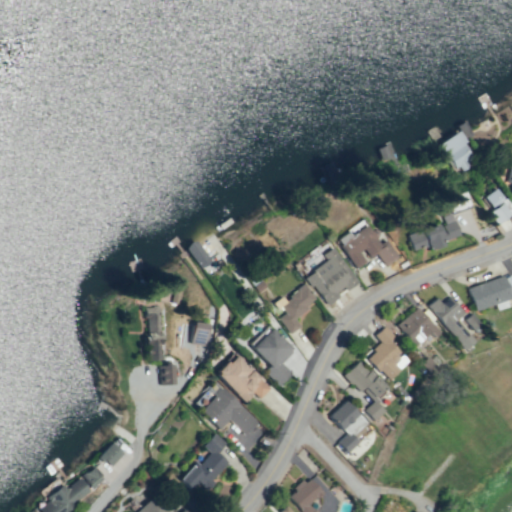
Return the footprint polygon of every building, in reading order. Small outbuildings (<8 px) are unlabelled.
[(463,120),(472,134),(463,140),(454,125),(463,120)] [(455,130),(463,141),(461,143),(472,157),(466,162),(469,165),(461,171),(458,166),(454,168),(453,166),(451,167),(445,160),(448,158),(437,144),(455,130)] [(511,156),(511,196),(507,196),(509,183),(502,182),(505,162),(511,156)] [(330,160),(339,177),(329,182),(320,166),(330,160)] [(504,197),(511,207),(511,211),(495,224),(485,212),(491,208),(482,196),(493,188),(501,198),(504,197)] [(463,190),(469,207),(451,214),(459,235),(440,242),(441,245),(427,250),(425,243),(410,249),(405,234),(434,223),(435,226),(443,223),(440,216),(449,212),(444,197),(463,190)] [(383,239),(395,256),(383,265),(374,253),(368,257),(362,248),(356,251),(363,261),(354,267),(337,243),(338,243),(336,239),(346,232),(348,235),(363,234),(364,224),(368,229),(370,228),(376,236),(374,238),(378,243),(383,239)] [(193,240),(208,260),(198,268),(182,248),(186,242),(193,240)] [(324,260),(302,275),(323,306),(338,296),(336,293),(354,281),(331,246),(320,253),(324,260)] [(511,298),(511,296),(472,310),(463,288),(500,274),(501,277),(507,273),(511,280),(511,298)] [(255,275),(263,286),(255,292),(247,281),(255,275)] [(314,300),(301,283),(275,303),(282,313),(276,318),(287,333),(298,325),(291,317),(314,300)] [(171,289),(180,291),(177,305),(168,303),(171,289)] [(447,296),(461,312),(452,320),(471,341),(462,349),(424,305),(434,296),(439,303),(447,296)] [(150,305),(157,304),(159,344),(156,344),(157,358),(143,359),(142,336),(144,336),(144,332),(146,331),(145,316),(142,316),(142,307),(150,306),(150,305)] [(394,325),(414,306),(437,332),(431,337),(426,332),(412,345),(394,325)] [(469,312),(478,322),(471,329),(462,319),(469,312)] [(191,321),(206,323),(201,345),(187,342),(191,321)] [(381,324),(391,335),(386,340),(397,352),(395,354),(398,357),(400,354),(406,360),(386,378),(378,369),(376,371),(365,358),(373,351),(370,348),(377,341),(371,334),(381,324)] [(289,373),(280,362),(291,351),(267,326),(247,345),(269,368),(263,373),(276,385),(289,373)] [(241,402),(251,393),(256,398),(267,388),(233,353),(213,373),(241,402)] [(425,355),(436,367),(428,374),(418,363),(425,355)] [(368,368),(383,385),(372,396),(377,401),(375,403),(381,410),(370,420),(359,409),(369,399),(359,388),(356,391),(349,382),(348,384),(340,375),(355,360),(365,371),(368,368)] [(156,364),(173,364),(174,384),(157,385),(156,364)] [(226,419),(242,435),(255,421),(219,387),(197,410),(217,428),(226,419)] [(342,399),(370,429),(345,452),(334,440),(342,433),(325,415),(342,399)] [(178,481),(187,488),(193,480),(204,489),(226,462),(214,452),(222,442),(211,432),(199,446),(204,450),(178,481)] [(102,460),(108,466),(120,453),(108,442),(94,457),(100,462),(102,460)] [(93,484),(100,478),(97,475),(99,474),(91,465),(64,488),(60,483),(43,496),(46,500),(36,508),(40,511),(63,511),(94,485),(93,484)] [(296,511),(315,511),(308,503),(320,492),(305,477),(283,497),(296,511)] [(164,511),(149,496),(133,511),(164,511)]
